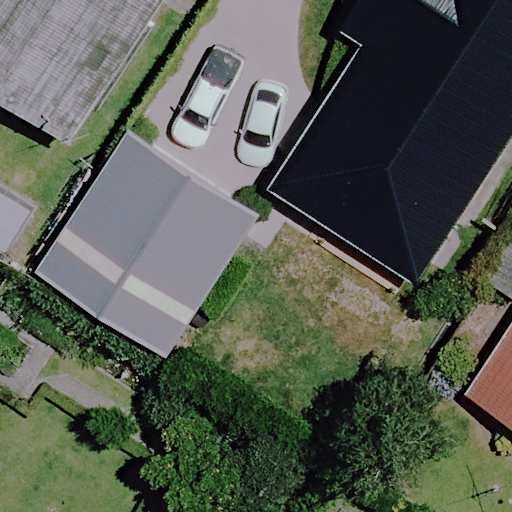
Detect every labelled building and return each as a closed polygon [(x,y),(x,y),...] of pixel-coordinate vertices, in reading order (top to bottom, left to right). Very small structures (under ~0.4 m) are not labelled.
[(0,0),(0,87),(74,137),(166,0),(0,0)] [(511,168),(511,0),(380,0),(361,30),(381,44),(288,187),(437,284),(511,168)] [(267,225),(136,138),(47,273),(179,359),(267,225)] [(48,220),(0,184),(0,259),(12,268),(48,220)] [(511,346),(481,394),(511,413),(511,346)] [(0,419),(22,387),(0,372),(0,419)]
